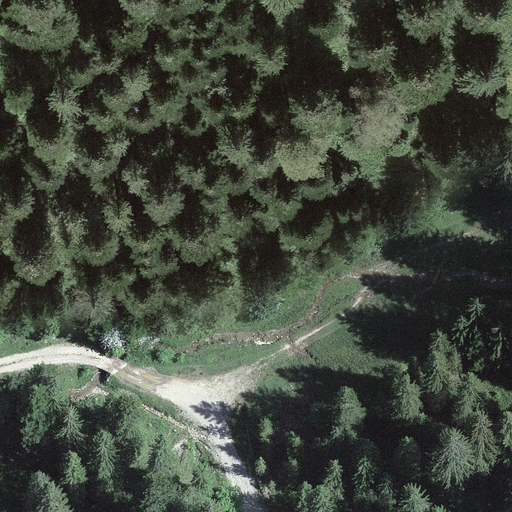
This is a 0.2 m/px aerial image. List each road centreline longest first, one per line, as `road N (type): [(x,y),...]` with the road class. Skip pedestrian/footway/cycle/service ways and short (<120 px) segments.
road 1 (track): [(206,403),(94,357),(0,361)]
road 2 (track): [(264,511),(224,465),(206,403)]
